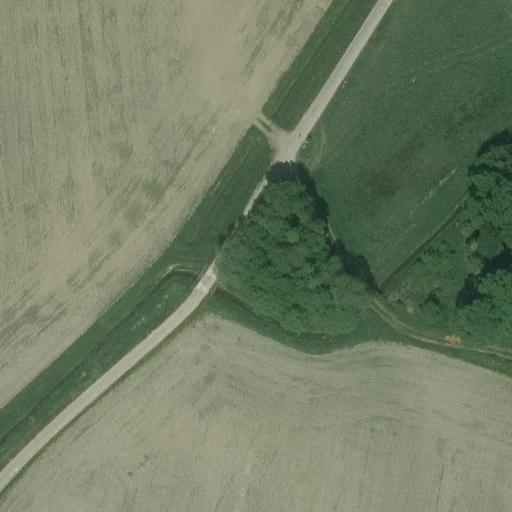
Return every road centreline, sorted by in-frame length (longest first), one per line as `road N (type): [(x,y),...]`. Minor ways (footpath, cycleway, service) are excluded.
road 1 (unclassified): [(387,0),(196,296),(0,475)]
road 2 (track): [(283,166),(377,313),(422,341),(473,349)]
